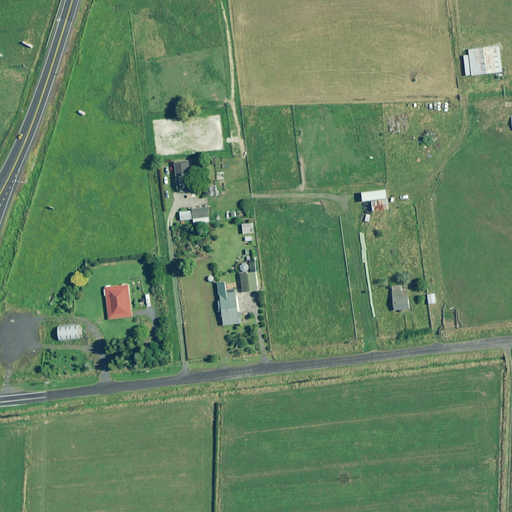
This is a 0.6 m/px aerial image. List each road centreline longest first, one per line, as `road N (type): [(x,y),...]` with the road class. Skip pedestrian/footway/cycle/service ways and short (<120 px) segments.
road 1 (unclassified): [(0,401),(511,340)]
road 2 (primary): [(11,172),(72,0)]
